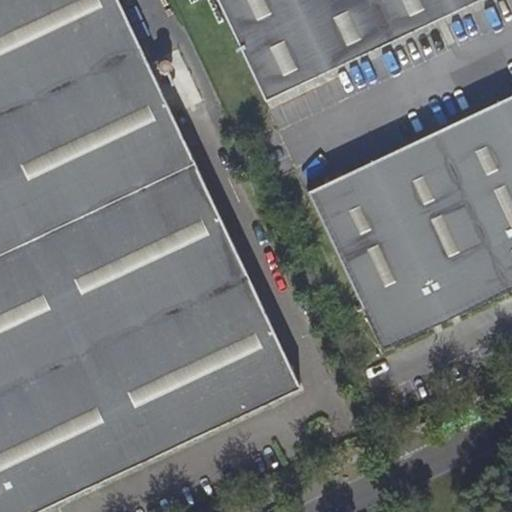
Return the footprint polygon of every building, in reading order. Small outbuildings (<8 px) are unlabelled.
[(0,0),(0,511),(46,511),(299,393),(113,0),(0,0)] [(214,0),(263,103),(264,107),(489,0),(214,0)] [(478,141),(511,124),(511,97),(467,119),(478,141)] [(511,124),(478,141),(467,119),(399,151),(409,174),(351,201),(341,179),(307,195),(382,354),(511,291),(511,124)] [(409,174),(399,151),(341,179),(351,201),(409,174)]
